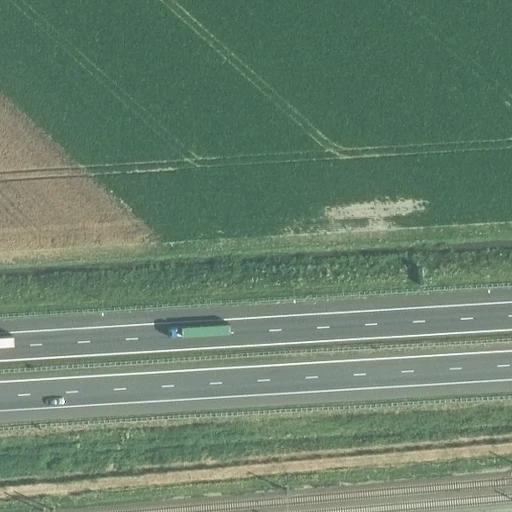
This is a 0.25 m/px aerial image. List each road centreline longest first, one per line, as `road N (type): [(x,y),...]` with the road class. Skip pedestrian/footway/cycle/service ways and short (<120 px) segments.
road 1 (track): [(511,459),(0,505)]
road 2 (motorway): [(0,397),(511,366)]
road 3 (motorway): [(511,316),(0,347)]
